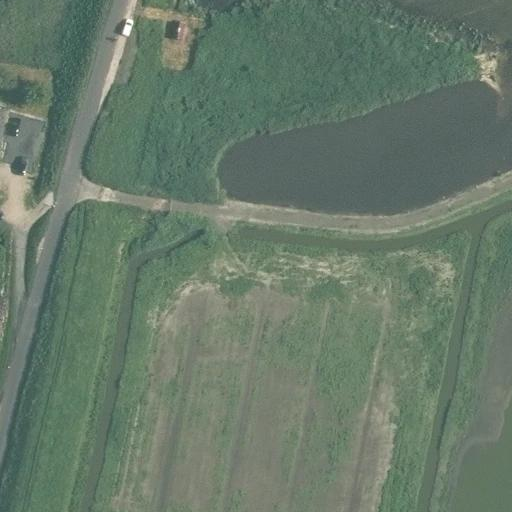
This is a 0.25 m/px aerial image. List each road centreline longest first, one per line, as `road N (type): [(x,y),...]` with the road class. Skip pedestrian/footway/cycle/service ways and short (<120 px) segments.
road 1 (track): [(511,167),(425,206),(370,216),(64,173)]
road 2 (tertiary): [(0,419),(114,0)]
